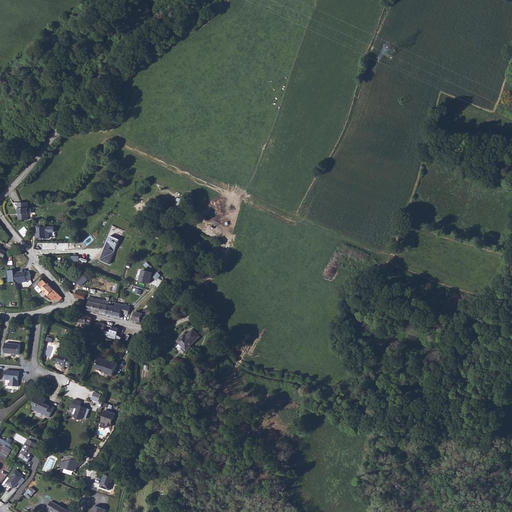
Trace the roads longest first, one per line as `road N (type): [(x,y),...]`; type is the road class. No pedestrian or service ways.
road 1 (unclassified): [(0,196),(107,65),(178,0)]
road 2 (track): [(103,451),(128,401),(134,327)]
